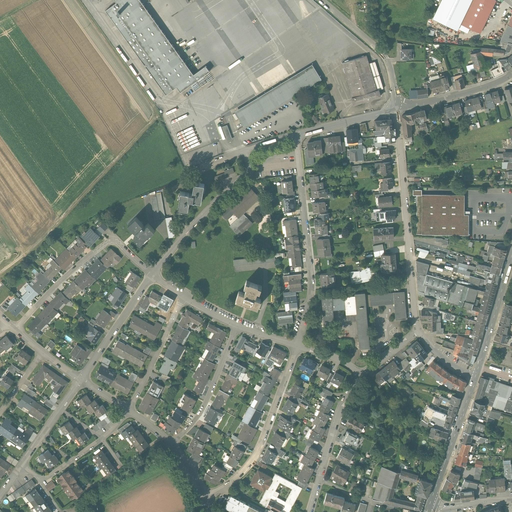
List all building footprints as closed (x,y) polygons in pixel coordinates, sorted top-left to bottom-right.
[(113,0),(116,3),(105,11),(166,95),(176,87),(180,92),(209,71),(205,66),(193,75),(138,0),(113,0)] [(241,0),(226,0),(231,9),(243,3),(241,0)] [(460,24),(471,0),(441,0),(432,19),(457,31),(458,28),(467,33),(470,28),(460,24)] [(496,1),(494,0),(471,0),(460,24),(470,28),(480,33),(496,1)] [(509,43),(511,43),(511,27),(507,25),(500,42),(503,43),(503,42),(508,43),(509,43)] [(298,46),(306,60),(318,52),(310,40),(306,42),(307,44),(301,48),(300,45),(298,46)] [(493,49),(481,48),(481,51),(470,54),(473,64),(484,61),(482,55),(492,56),(492,54),(503,56),(503,55),(509,52),(504,50),(493,49)] [(401,50),(401,51),(401,59),(411,59),(410,54),(410,50),(401,50)] [(429,59),(431,66),(437,64),(437,63),(440,62),(437,53),(431,54),(432,58),(429,59)] [(473,64),(470,54),(464,56),(467,66),(473,64)] [(366,55),(342,62),(353,98),(377,91),(366,55)] [(507,71),(511,66),(511,65),(507,60),(497,61),(498,67),(490,71),(494,78),(504,73),(501,67),(503,66),(507,71)] [(484,63),(484,61),(473,64),(467,66),(469,73),(474,71),(490,67),(489,61),(484,63)] [(313,66),(235,113),(244,127),(321,79),(313,66)] [(197,92),(215,78),(210,71),(192,85),(197,92)] [(446,73),(438,75),(439,79),(439,80),(440,80),(442,90),(443,90),(444,90),(446,90),(446,89),(450,88),(446,73)] [(462,79),(461,75),(453,77),(455,83),(456,88),(456,89),(465,87),(462,79)] [(433,93),(442,90),(440,80),(439,80),(430,82),(431,87),(433,93)] [(377,91),(353,98),(351,98),(353,104),(380,96),(378,90),(377,91)] [(424,90),(417,91),(417,99),(428,97),(427,90),(424,90)] [(497,91),(491,93),(494,103),(500,101),(499,97),(497,91)] [(491,93),(484,95),(486,102),(487,107),(488,107),(494,105),(494,103),(491,93)] [(334,110),(327,94),(318,98),(319,98),(325,113),(325,114),(334,110)] [(478,97),(472,99),(475,109),(475,110),(481,108),(480,103),(478,97)] [(468,111),(475,109),(472,99),(465,101),(466,107),(468,111)] [(452,105),(455,115),(461,113),(462,113),(461,108),(459,103),(452,105)] [(452,105),(443,107),(446,117),(447,117),(455,115),(452,105)] [(418,112),(421,121),(422,121),(427,120),(424,110),(418,112)] [(407,115),(402,116),(401,116),(402,116),(403,131),(410,130),(410,125),(413,124),(413,123),(419,122),(421,121),(418,112),(407,115)] [(314,116),(310,119),(315,125),(319,122),(314,116)] [(376,131),(392,129),(391,120),(375,121),(376,131)] [(226,126),(223,128),(227,140),(231,139),(226,126)] [(356,129),(346,130),(347,137),(348,143),(358,142),(357,139),(356,129)] [(332,137),(328,138),(329,146),(324,147),(324,148),(325,154),(346,151),(345,148),(341,149),(341,143),(340,136),(335,137),(335,136),(332,137)] [(386,142),(385,136),(384,137),(377,137),(378,142),(375,143),(375,147),(381,147),(381,142),(386,142)] [(314,143),(312,143),(313,155),(316,155),(315,154),(322,153),(321,148),(320,141),(314,142),(314,143)] [(308,148),(307,148),(305,150),(304,150),(306,165),(313,164),(313,155),(312,143),(308,144),(308,148)] [(359,149),(348,150),(350,163),(364,162),(362,149),(359,149)] [(381,150),(379,150),(380,157),(390,156),(391,156),(391,155),(391,154),(390,154),(390,153),(389,153),(388,149),(387,149),(381,150)] [(390,162),(380,163),(381,168),(382,168),(382,170),(383,174),(391,174),(390,162)] [(232,168),(223,171),(224,174),(213,178),(215,183),(226,179),(225,177),(234,174),(232,168)] [(315,174),(309,174),(310,183),(319,182),(318,173),(315,174)] [(391,179),(383,179),(383,184),(384,188),(388,188),(392,188),(391,179)] [(285,181),(281,182),(282,186),(282,193),(288,193),(293,192),(292,181),(285,181)] [(319,182),(310,183),(311,190),(323,189),(322,182),(319,182)] [(181,192),(178,209),(188,211),(190,200),(201,202),(204,184),(194,183),(192,194),(181,192)] [(259,198),(249,187),(228,207),(228,208),(227,210),(226,209),(221,214),(227,220),(234,213),(238,218),(229,226),(238,236),(252,223),(241,212),(253,201),(255,203),(259,198)] [(323,189),(311,190),(312,196),(313,197),(319,196),(326,195),(326,191),(325,192),(324,189),(323,189)] [(165,219),(161,194),(156,195),(160,219),(165,219)] [(420,195),(416,195),(416,234),(463,235),(468,235),(468,230),(468,215),(464,215),(464,198),(464,195),(420,195)] [(160,220),(156,197),(151,198),(155,221),(160,220)] [(384,197),(378,198),(378,206),(392,205),(391,197),(384,197)] [(283,200),(284,200),(285,211),(285,212),(295,211),(293,199),(289,199),(283,200)] [(319,202),(312,203),(313,212),(320,211),(326,211),(326,210),(325,202),(319,202)] [(395,211),(385,211),(386,219),(392,219),(395,219),(395,214),(396,214),(395,211)] [(327,214),(321,214),(319,215),(320,219),(314,220),(315,226),(324,225),(324,219),(330,218),(329,213),(327,214)] [(134,237),(140,243),(144,240),(143,240),(150,233),(151,234),(154,230),(148,224),(144,227),(143,225),(136,217),(128,224),(135,232),(136,231),(138,233),(134,237)] [(169,238),(175,237),(171,217),(165,218),(169,238)] [(297,235),(296,220),(283,221),(284,226),(285,226),(287,237),(297,235)] [(107,228),(102,224),(97,229),(102,233),(107,228)] [(324,225),(315,226),(316,234),(320,234),(327,233),(326,225),(324,225)] [(393,228),(373,229),(373,239),(394,238),(393,228)] [(87,245),(90,247),(99,237),(95,232),(92,230),(91,229),(86,234),(87,235),(82,240),(87,245)] [(298,239),(297,235),(287,237),(287,240),(284,240),(285,250),(288,250),(288,253),(299,251),(299,248),(298,239)] [(76,258),(87,245),(82,240),(79,237),(76,240),(75,240),(66,249),(76,258)] [(318,248),(329,247),(329,239),(329,238),(324,239),(317,240),(318,248)] [(329,247),(318,248),(319,256),(326,255),(330,255),(330,254),(329,247)] [(492,254),(504,257),(505,254),(506,250),(494,247),(492,254)] [(76,258),(66,249),(54,261),(62,268),(63,270),(76,258)] [(102,259),(100,261),(107,268),(113,262),(116,264),(121,259),(118,256),(111,249),(108,253),(102,259)] [(301,266),(299,251),(288,253),(289,258),(291,258),(292,266),(292,267),(295,267),(301,266)] [(431,254),(420,251),(418,258),(429,261),(431,254)] [(503,261),(504,257),(492,254),(491,253),(490,257),(492,258),(494,257),(492,265),(501,267),(503,261)] [(384,263),(396,262),(395,254),(387,254),(387,259),(383,259),(383,263),(384,263)] [(275,256),(233,260),(234,266),(275,262),(275,259),(275,256)] [(50,281),(62,268),(54,261),(53,260),(50,263),(52,265),(49,267),(45,272),(43,274),(50,281)] [(90,271),(88,272),(95,279),(102,271),(102,272),(107,268),(100,261),(98,260),(89,270),(90,271)] [(458,267),(467,269),(475,272),(477,268),(462,264),(456,262),(449,260),(449,263),(458,265),(458,267)] [(416,261),(416,272),(426,275),(429,265),(416,261)] [(396,262),(384,263),(383,263),(382,264),(383,268),(381,268),(381,270),(396,269),(396,262)] [(499,274),(501,267),(492,265),(491,268),(478,264),(477,268),(485,270),(490,272),(499,274)] [(372,280),(378,279),(375,266),(369,268),(372,280)] [(465,275),(469,276),(470,273),(467,271),(457,269),(448,266),(446,270),(465,275)] [(362,283),(372,280),(369,268),(365,269),(359,271),(362,283)] [(95,279),(88,272),(86,271),(82,276),(81,275),(74,282),(82,289),(82,290),(86,286),(88,287),(95,279)] [(352,285),(362,283),(359,271),(358,271),(349,272),(352,285)] [(38,293),(50,281),(43,274),(41,272),(40,273),(37,276),(40,278),(32,287),(38,293)] [(477,292),(477,289),(475,289),(472,288),(426,275),(416,272),(418,294),(468,308),(471,309),(474,299),(475,296),(476,293),(477,292)] [(499,274),(490,272),(489,277),(486,276),(486,278),(488,278),(487,281),(488,282),(496,284),(499,274)] [(140,278),(133,273),(126,283),(128,284),(133,288),(140,278)] [(333,273),(320,274),(321,287),(334,286),(333,273)] [(290,292),(296,292),(302,291),(301,279),(302,279),(301,274),(289,275),(284,276),(284,282),(289,281),(290,292)] [(480,279),(469,276),(468,279),(468,282),(473,283),(472,288),(475,289),(477,289),(478,286),(479,283),(480,279)] [(69,286),(62,294),(69,300),(77,292),(78,293),(82,289),(74,282),(73,281),(69,286)] [(236,299),(242,302),(244,301),(250,304),(251,305),(258,307),(261,300),(255,297),(257,291),(259,292),(261,287),(258,286),(258,285),(250,282),(250,283),(246,282),(244,287),(246,287),(244,294),(239,291),(236,299)] [(494,294),(496,284),(488,282),(487,285),(486,285),(485,287),(486,287),(486,289),(478,286),(477,289),(484,292),(494,294)] [(133,288),(128,284),(125,289),(130,292),(133,288)] [(26,306),(38,293),(32,287),(29,285),(25,289),(28,291),(19,300),(26,306)] [(128,295),(117,288),(112,295),(114,297),(111,302),(114,304),(118,307),(119,308),(128,295)] [(61,292),(50,304),(56,311),(64,303),(66,304),(69,300),(62,294),(61,292)] [(162,297),(152,292),(149,297),(146,296),(141,306),(146,309),(149,305),(150,302),(153,304),(157,306),(162,297)] [(289,304),(289,308),(297,308),(296,292),(290,292),(284,293),(285,304),(289,304)] [(393,293),(394,304),(395,320),(406,319),(404,292),(393,293)] [(491,304),(494,294),(484,292),(484,293),(483,298),(482,302),(491,304)] [(344,297),(332,298),(333,310),(345,308),(346,314),(347,321),(357,320),(359,349),(369,348),(366,306),(394,304),(393,293),(365,295),(365,293),(355,294),(355,295),(344,296),(344,297)] [(434,299),(424,296),(422,303),(426,304),(432,306),(432,305),(434,299)] [(172,303),(162,297),(157,306),(161,308),(161,307),(167,310),(167,311),(172,303)] [(333,310),(332,298),(332,297),(321,298),(324,325),(334,324),(333,310)] [(21,311),(26,306),(19,300),(18,298),(16,300),(11,306),(8,309),(16,316),(19,313),(18,312),(20,310),(21,311)] [(471,309),(479,312),(480,309),(478,307),(476,307),(478,300),(474,299),(471,309)] [(488,314),(491,304),(482,302),(480,309),(479,312),(488,314)] [(50,304),(38,316),(46,323),(47,324),(54,316),(58,312),(56,311),(50,304)] [(502,314),(511,317),(511,314),(511,311),(503,309),(502,314)] [(96,322),(104,328),(112,316),(109,314),(103,310),(101,314),(102,315),(97,322),(96,321),(95,322),(96,322)] [(186,310),(180,322),(187,326),(189,321),(197,325),(201,318),(186,310)] [(436,313),(429,310),(421,310),(421,318),(428,318),(428,322),(429,322),(440,322),(440,316),(436,316),(436,313)] [(292,311),(290,311),(286,312),(278,313),(279,324),(284,324),(288,323),(293,323),(292,311)] [(488,314),(479,312),(478,313),(477,318),(475,317),(473,321),(476,322),(485,324),(488,314)] [(499,322),(509,324),(510,319),(511,319),(511,316),(511,317),(502,314),(499,322)] [(38,316),(28,327),(30,329),(29,329),(34,334),(33,335),(38,339),(41,335),(37,331),(42,326),(43,327),(46,323),(38,316)] [(147,323),(134,316),(128,325),(136,329),(141,333),(147,323)] [(441,322),(440,322),(429,322),(429,326),(428,327),(428,331),(436,331),(441,331),(441,330),(441,322)] [(483,331),(485,324),(476,322),(475,324),(475,326),(473,326),(472,328),(474,329),(483,331)] [(496,332),(506,335),(508,326),(510,326),(510,325),(509,324),(499,322),(496,332)] [(154,327),(147,323),(141,333),(154,340),(160,330),(159,330),(154,327)] [(95,344),(102,334),(94,328),(94,329),(93,328),(88,325),(83,332),(92,338),(91,341),(95,344)] [(173,338),(172,340),(173,341),(182,346),(190,331),(187,329),(179,325),(176,329),(178,330),(173,338)] [(212,339),(220,344),(226,333),(218,328),(217,329),(213,326),(212,325),(210,331),(215,334),(212,339)] [(506,335),(496,332),(494,339),(506,343),(509,336),(506,335)] [(482,334),(474,334),(472,341),(470,349),(477,351),(479,347),(482,334)] [(10,340),(6,335),(2,339),(2,340),(0,341),(0,343),(5,349),(5,350),(10,346),(13,343),(10,340)] [(470,349),(472,341),(456,336),(455,338),(454,344),(470,349)] [(245,339),(242,337),(234,350),(242,354),(244,351),(252,355),(257,345),(254,344),(251,343),(248,342),(248,341),(248,340),(247,340),(246,340),(246,341),(244,340),(245,339)] [(210,342),(219,347),(221,344),(220,344),(212,339),(210,342)] [(464,355),(468,357),(468,354),(470,349),(454,344),(449,342),(444,340),(442,346),(454,350),(453,352),(458,354),(463,355),(464,355)] [(52,349),(56,345),(51,341),(47,345),(52,349)] [(126,345),(118,341),(113,350),(119,353),(126,357),(131,348),(132,347),(127,344),(126,345)] [(182,346),(173,341),(171,344),(183,350),(184,347),(182,346)] [(422,349),(416,341),(406,349),(413,358),(416,355),(415,354),(422,349)] [(208,361),(212,363),(214,359),(213,358),(219,347),(210,342),(209,342),(208,344),(207,344),(204,348),(207,349),(209,351),(205,359),(208,361)] [(262,343),(256,352),(264,357),(269,347),(262,343)] [(164,356),(165,356),(176,362),(175,361),(178,356),(179,357),(183,350),(171,344),(168,348),(170,349),(169,351),(166,356),(164,356)] [(84,350),(77,345),(70,354),(73,356),(71,359),(81,365),(85,359),(86,359),(88,356),(82,352),(84,350)] [(82,352),(88,356),(92,351),(86,347),(84,350),(82,352)] [(143,352),(148,355),(151,350),(145,347),(143,352)] [(286,354),(273,347),(264,363),(271,367),(274,361),(280,365),(286,354)] [(134,350),(131,348),(126,357),(126,358),(142,366),(147,357),(139,353),(140,352),(134,349),(134,350)] [(427,355),(422,349),(415,354),(416,355),(413,358),(412,358),(412,360),(409,362),(411,364),(414,367),(417,365),(415,362),(419,359),(420,361),(427,355)] [(30,356),(22,350),(17,358),(25,364),(30,356)] [(466,363),(468,357),(464,355),(463,355),(458,354),(453,352),(453,354),(466,363)] [(472,367),(475,356),(468,354),(468,357),(466,363),(472,367)] [(164,362),(159,372),(162,374),(167,376),(172,367),(175,368),(178,363),(176,362),(165,356),(163,359),(166,361),(166,363),(164,362)] [(105,358),(102,364),(107,367),(111,361),(105,358)] [(308,360),(305,358),(300,368),(310,374),(312,370),(315,364),(311,362),(312,361),(309,359),(308,360)] [(405,358),(399,363),(400,365),(404,369),(409,363),(405,358)] [(393,361),(385,367),(391,375),(392,377),(400,371),(401,370),(398,367),(393,361)] [(439,380),(443,383),(449,374),(446,372),(442,369),(440,368),(440,367),(436,364),(432,361),(426,369),(429,372),(429,374),(436,380),(439,380)] [(195,373),(205,378),(212,366),(207,364),(204,362),(203,362),(204,362),(199,370),(197,369),(195,373)] [(229,375),(229,376),(237,380),(238,377),(239,377),(239,376),(241,372),(244,373),(246,368),(235,362),(232,367),(233,367),(229,375)] [(20,370),(12,365),(10,367),(15,371),(18,373),(20,370)] [(103,381),(108,371),(109,370),(101,365),(95,376),(103,381)] [(329,370),(321,366),(317,374),(321,377),(322,376),(325,377),(327,373),(329,370)] [(48,371),(42,367),(32,381),(39,386),(41,382),(40,381),(44,376),(51,381),(55,375),(49,370),(48,371)] [(382,370),(379,373),(384,380),(385,380),(391,375),(385,367),(381,370),(382,370)] [(270,375),(277,379),(281,372),(274,369),(273,372),(272,371),(270,375)] [(115,375),(108,371),(103,381),(110,385),(115,375)] [(384,380),(379,373),(378,372),(373,377),(377,382),(379,384),(384,380)] [(132,373),(129,378),(135,381),(138,376),(132,373)] [(193,377),(200,381),(197,387),(196,387),(194,391),(200,394),(202,390),(201,390),(207,379),(205,378),(195,373),(193,377)] [(343,377),(335,373),(333,376),(331,380),(339,385),(343,377)] [(116,374),(115,375),(110,385),(128,394),(129,391),(130,391),(133,384),(129,382),(127,381),(123,378),(123,379),(116,375),(116,374)] [(451,376),(449,374),(443,383),(447,385),(448,387),(451,389),(452,387),(454,388),(455,389),(457,390),(458,390),(458,389),(463,391),(466,383),(458,378),(457,379),(456,378),(452,375),(451,376)] [(13,381),(5,375),(0,383),(2,384),(0,387),(0,389),(4,392),(7,388),(8,388),(13,381)] [(67,383),(55,375),(51,381),(50,382),(55,386),(52,390),(59,395),(67,383)] [(237,380),(229,376),(229,375),(228,375),(225,380),(226,380),(220,390),(227,394),(230,388),(232,384),(235,385),(238,380),(237,380)] [(259,392),(268,397),(268,396),(267,396),(275,381),(270,379),(269,378),(265,376),(263,381),(264,382),(261,387),(259,392)] [(511,387),(481,377),(474,401),(492,407),(511,413),(511,387)] [(160,393),(163,387),(153,381),(147,392),(157,398),(158,397),(156,397),(159,392),(160,393)] [(303,389),(295,385),(290,394),(295,397),(298,398),(301,392),(300,392),(302,389),(303,389)] [(330,396),(332,393),(323,388),(321,391),(325,393),(330,396)] [(32,391),(29,389),(27,392),(33,397),(36,393),(32,391)] [(212,405),(219,409),(225,399),(227,400),(230,395),(227,394),(220,390),(219,390),(217,395),(218,395),(212,405)] [(158,398),(157,398),(147,392),(139,408),(150,414),(158,398)] [(256,406),(262,410),(269,397),(268,397),(259,392),(256,396),(260,398),(256,406)] [(86,394),(77,401),(83,408),(86,406),(92,402),(86,394)] [(196,400),(184,394),(180,401),(184,403),(181,407),(190,412),(196,400)] [(29,398),(25,395),(20,402),(19,402),(24,406),(30,410),(36,402),(29,398)] [(461,398),(452,395),(450,400),(447,399),(446,402),(450,403),(458,406),(461,398)] [(323,404),(330,408),(333,402),(329,400),(326,398),(325,398),(323,404)] [(436,406),(435,408),(437,409),(438,407),(440,400),(439,399),(435,398),(432,405),(436,406)] [(92,402),(86,406),(91,413),(95,411),(100,407),(95,400),(92,402)] [(293,403),(288,400),(283,410),(292,415),(297,405),(293,403)] [(475,414),(481,416),(482,413),(483,414),(485,410),(484,409),(485,405),(474,401),(470,412),(476,414),(475,414)] [(42,407),(36,402),(30,410),(41,418),(47,411),(42,407)] [(330,408),(323,404),(322,403),(319,409),(320,410),(327,414),(330,408)] [(454,417),(458,406),(450,403),(448,410),(446,415),(450,416),(454,417)] [(100,407),(95,411),(99,417),(104,413),(107,411),(103,405),(100,407)] [(209,411),(204,420),(214,426),(217,421),(215,420),(217,415),(219,416),(223,411),(219,409),(212,405),(211,405),(208,410),(209,411)] [(255,428),(263,413),(261,412),(254,409),(250,406),(242,422),(245,424),(246,423),(255,428)] [(425,413),(431,417),(433,414),(435,411),(434,410),(429,407),(425,412),(425,413)] [(107,411),(104,413),(107,417),(109,415),(111,414),(113,413),(110,408),(107,411)] [(326,421),(329,415),(327,414),(320,410),(317,416),(326,421)] [(175,411),(172,417),(181,422),(182,423),(185,417),(186,416),(181,414),(175,411)] [(159,416),(154,413),(151,418),(156,421),(159,416)] [(428,422),(431,417),(425,413),(422,418),(428,422)] [(170,416),(167,422),(176,427),(178,428),(181,422),(172,417),(170,416)] [(322,427),(326,421),(317,416),(313,423),(317,425),(322,427)] [(364,424),(350,416),(348,420),(349,420),(346,424),(355,429),(355,430),(359,432),(359,431),(360,432),(364,424)] [(282,417),(277,426),(287,431),(292,423),(292,422),(287,420),(282,417)] [(424,427),(426,428),(428,425),(421,419),(418,423),(421,425),(420,426),(423,429),(424,427)] [(450,430),(452,421),(448,420),(448,421),(447,421),(445,422),(443,427),(450,430)] [(479,424),(467,420),(464,431),(473,434),(475,435),(476,432),(477,430),(479,424)] [(10,424),(4,421),(0,426),(0,432),(10,439),(17,429),(10,424)] [(173,433),(176,427),(167,422),(166,421),(162,427),(173,433)] [(69,432),(74,429),(69,422),(61,427),(66,434),(69,432)] [(121,433),(130,426),(130,424),(128,424),(128,423),(118,430),(120,434),(122,433),(121,433)] [(243,441),(249,444),(257,430),(256,429),(255,428),(246,423),(245,424),(238,438),(243,441)] [(322,435),(325,429),(322,427),(317,425),(314,431),(322,435)] [(135,431),(131,426),(130,426),(121,433),(122,433),(125,438),(128,436),(135,431)] [(74,440),(77,437),(82,434),(77,427),(74,429),(69,432),(72,436),(71,437),(74,440)] [(305,437),(308,439),(310,436),(313,430),(309,428),(305,437)] [(24,434),(17,429),(10,439),(9,440),(16,445),(17,444),(22,448),(28,440),(25,438),(27,437),(24,434)] [(33,432),(28,429),(24,434),(27,437),(29,438),(33,432)] [(194,437),(204,443),(209,434),(198,429),(194,437)] [(135,431),(128,436),(131,440),(132,441),(141,435),(137,430),(135,431)] [(318,441),(322,435),(314,431),(313,430),(310,436),(314,439),(318,441)] [(473,434),(464,431),(459,443),(461,443),(470,444),(472,437),(473,434)] [(84,432),(82,434),(77,437),(82,444),(81,444),(81,445),(89,439),(84,432)] [(280,436),(285,438),(285,439),(287,440),(289,441),(292,437),(282,432),(280,436)] [(356,437),(347,432),(343,439),(348,441),(352,444),(356,437)] [(448,434),(440,432),(437,440),(446,442),(448,434)] [(276,444),(280,447),(281,445),(285,439),(285,438),(280,436),(276,433),(271,442),(276,444)] [(141,435),(132,441),(136,446),(144,440),(141,435)] [(243,441),(238,438),(233,435),(231,438),(234,440),(241,444),(243,441)] [(190,443),(202,450),(205,443),(204,443),(194,437),(190,443)] [(144,440),(136,446),(139,451),(145,448),(148,445),(144,440)] [(198,456),(202,450),(190,443),(187,450),(192,453),(195,454),(197,456),(198,456)] [(470,444),(461,443),(458,453),(462,455),(463,452),(467,453),(470,444)] [(467,453),(473,455),(476,444),(470,444),(467,453)] [(240,459),(244,451),(239,448),(235,446),(231,454),(240,459)] [(313,460),(318,451),(311,447),(310,447),(305,455),(305,456),(313,460)] [(274,453),(277,454),(276,455),(279,456),(280,457),(282,451),(279,449),(276,448),(274,453)] [(346,451),(342,448),(337,458),(342,461),(347,464),(353,454),(347,451),(346,451)] [(277,454),(274,453),(268,450),(263,459),(267,461),(271,464),(276,455),(277,454)] [(43,462),(46,460),(52,456),(48,451),(39,457),(43,462)] [(94,456),(98,462),(106,457),(102,451),(94,456)] [(462,455),(458,453),(454,463),(465,466),(468,459),(472,460),(473,455),(467,453),(463,452),(462,455)] [(235,467),(240,459),(231,454),(229,457),(226,456),(224,460),(227,462),(226,462),(233,466),(235,467)] [(9,455),(6,460),(11,464),(14,459),(9,455)] [(54,455),(52,456),(46,460),(51,467),(58,462),(56,457),(55,458),(54,455)] [(310,466),(313,460),(305,456),(305,455),(301,462),(305,464),(305,463),(310,466)] [(98,462),(103,468),(110,463),(106,457),(98,462)] [(10,466),(0,458),(0,470),(4,473),(10,466)] [(115,469),(110,463),(103,468),(107,475),(110,472),(115,469)] [(305,464),(301,470),(310,474),(314,468),(310,466),(305,463),(305,464)] [(399,464),(397,471),(400,472),(401,470),(417,476),(418,473),(407,469),(408,467),(399,464)] [(211,469),(223,476),(224,477),(227,473),(225,472),(225,471),(222,469),(214,465),(214,466),(215,466),(213,470),(211,469)] [(350,472),(337,465),(334,470),(333,471),(332,472),(332,473),(330,477),(343,484),(345,481),(346,480),(347,479),(346,478),(350,472)] [(393,470),(382,467),(378,483),(376,488),(373,499),(384,502),(393,470)] [(481,468),(476,468),(473,483),(477,484),(478,484),(482,468),(481,468)] [(207,473),(207,474),(219,480),(221,476),(223,476),(211,469),(210,470),(211,470),(209,475),(207,473)] [(310,474),(301,470),(296,478),(300,480),(301,481),(301,480),(305,483),(306,483),(310,474)] [(397,471),(393,470),(384,502),(413,509),(415,503),(392,497),(395,487),(396,488),(399,477),(415,482),(416,481),(418,482),(420,479),(417,478),(417,476),(401,470),(400,472),(397,471)] [(76,482),(68,471),(65,473),(64,472),(61,475),(61,476),(57,478),(65,490),(76,482)] [(270,478),(258,471),(257,475),(255,474),(252,479),(254,480),(252,483),(264,489),(264,488),(267,490),(272,480),(269,479),(270,478)] [(448,479),(453,482),(452,484),(454,484),(456,485),(458,480),(460,475),(455,473),(450,472),(448,479)] [(204,478),(215,484),(218,480),(219,480),(207,474),(208,474),(205,479),(204,478)] [(259,503),(266,507),(267,506),(271,508),(277,511),(288,511),(302,488),(297,486),(275,474),(272,480),(267,490),(259,503)] [(428,497),(432,483),(420,479),(418,482),(415,494),(418,495),(425,497),(428,497)] [(448,479),(446,479),(442,489),(450,493),(452,490),(450,489),(452,486),(452,487),(454,484),(452,484),(453,482),(448,479)] [(355,489),(358,489),(360,484),(357,483),(354,482),(355,481),(352,480),(350,486),(353,487),(355,488),(355,489)] [(466,481),(464,480),(462,487),(460,492),(463,492),(463,489),(465,486),(466,487),(467,487),(467,486),(476,488),(477,484),(473,483),(466,481)] [(55,486),(52,481),(45,487),(48,491),(55,486)] [(83,491),(76,482),(65,490),(72,499),(75,497),(77,497),(80,495),(80,493),(83,491)] [(30,501),(39,495),(35,489),(25,496),(29,502),(30,501)] [(460,492),(460,495),(461,501),(473,499),(472,491),(471,491),(471,490),(465,491),(465,489),(464,489),(464,492),(463,492),(460,492)] [(344,498),(327,493),(324,503),(341,508),(343,501),(344,498)] [(44,501),(39,495),(30,501),(35,507),(44,501)] [(277,511),(271,508),(268,511),(262,511),(231,495),(229,500),(226,504),(225,507),(234,511),(277,511)] [(421,511),(425,497),(418,495),(415,503),(413,509),(420,511),(421,511)] [(40,511),(48,507),(44,501),(35,507),(38,511),(40,511)] [(353,511),(355,505),(343,501),(341,508),(340,511),(353,511)] [(357,511),(364,511),(367,504),(360,502),(357,511)]
